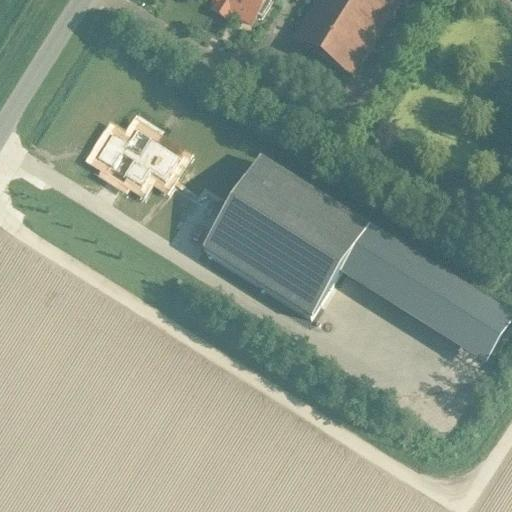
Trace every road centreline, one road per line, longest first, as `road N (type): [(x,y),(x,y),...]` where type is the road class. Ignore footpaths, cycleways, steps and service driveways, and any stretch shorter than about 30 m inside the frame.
road 1 (unknown): [(0,152),(326,345),(392,358),(417,340)]
road 2 (unclassified): [(0,126),(80,0)]
